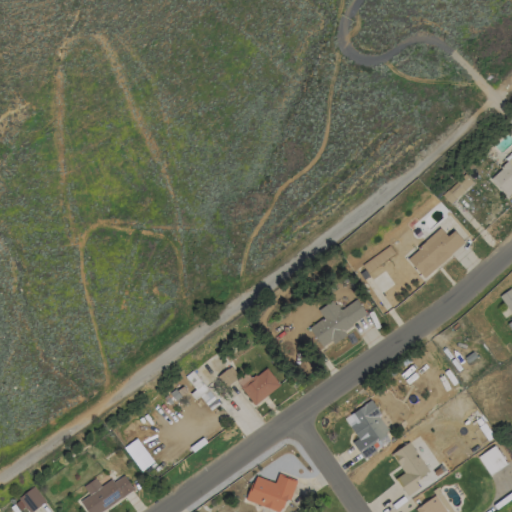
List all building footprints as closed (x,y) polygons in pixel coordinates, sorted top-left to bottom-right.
[(511,155),(488,178),(506,197),(511,191),(511,155)] [(472,181),(463,173),(442,196),(451,204),(472,181)] [(447,236),(440,228),(405,259),(423,278),(464,242),(453,230),(447,236)] [(511,315),(511,319),(507,323),(511,331),(511,287),(499,296),(511,315)] [(320,347),(367,317),(356,299),(338,310),(332,300),(317,310),(322,318),(308,327),(320,347)] [(216,378),(225,387),(238,376),(229,366),(216,378)] [(279,387),(268,368),(240,385),(251,404),(279,387)] [(349,414),(362,435),(351,442),(363,459),(393,439),(368,401),(349,414)] [(395,478),(406,495),(418,488),(414,481),(428,472),(410,442),(391,453),(403,473),(395,478)] [(505,466),(496,446),(478,455),(487,474),(505,466)] [(95,478),(83,486),(88,495),(79,501),(86,511),(98,511),(133,490),(123,473),(101,487),(95,478)] [(245,500),(277,511),(279,511),(284,499),(289,501),(296,480),(277,473),(274,483),(254,475),(245,500)] [(30,511),(44,501),(32,486),(17,498),(27,511),(30,511)] [(447,511),(451,510),(440,492),(416,507),(419,511),(447,511)]
